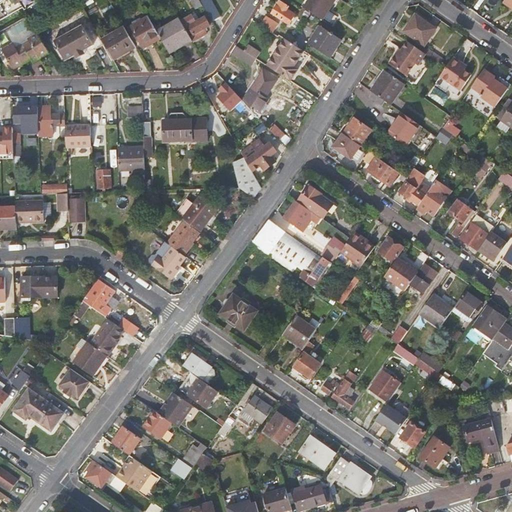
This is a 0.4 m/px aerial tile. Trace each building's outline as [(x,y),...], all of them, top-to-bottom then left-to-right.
[(0,0),(0,19),(23,7),(20,1),(18,0),(0,0)] [(21,0),(20,1),(23,7),(25,10),(42,0),(21,0)] [(189,0),(194,9),(201,5),(197,0),(189,0)] [(312,13),(323,20),(335,0),(308,0),(304,7),(312,13)] [(511,0),(499,0),(493,10),(500,15),(505,19),(510,22),(511,19),(511,0)] [(289,10),(291,8),(283,3),(281,7),(277,4),(272,12),(288,23),(295,14),(289,10)] [(211,6),(205,10),(213,24),(219,21),(211,6)] [(200,19),(196,12),(191,14),(195,22),(200,19)] [(191,14),(180,20),(185,28),(188,26),(193,35),(209,25),(204,17),(200,19),(195,22),(191,14)] [(437,29),(416,14),(405,31),(425,45),(437,29)] [(266,15),(261,23),(273,32),(279,23),(266,15)] [(131,27),(143,49),(161,38),(157,32),(149,17),(131,27)] [(180,20),(180,19),(157,32),(161,38),(169,52),(191,39),(185,28),(180,20)] [(83,51),(93,46),(102,41),(90,21),(54,41),(65,61),(74,56),(83,51)] [(104,45),(113,60),(136,47),(125,28),(102,41),(104,45)] [(313,47),(330,58),(342,40),(325,29),(313,47)] [(32,59),(33,62),(50,53),(38,33),(28,39),(29,41),(16,48),(13,43),(3,50),(14,69),(32,59)] [(305,51),(293,43),(285,38),(279,48),(280,49),(269,66),(292,81),(299,69),(295,67),(305,51)] [(93,46),(96,49),(104,45),(102,41),(93,46)] [(425,53),(408,41),(398,54),(397,53),(389,64),(406,76),(415,64),(418,65),(426,54),(425,53)] [(231,51),(252,65),(256,57),(236,43),(231,51)] [(425,53),(426,54),(446,68),(450,63),(429,48),(425,53)] [(77,60),(86,55),(83,51),(74,56),(77,60)] [(466,68),(453,58),(450,63),(446,68),(441,76),(461,91),(472,76),(465,71),(466,68)] [(484,69),(465,99),(491,116),(510,85),(484,69)] [(263,70),(243,100),(256,115),(268,98),(265,95),(276,79),(263,70)] [(388,73),(374,93),(392,105),(406,85),(388,73)] [(217,87),(210,76),(202,81),(209,92),(217,87)] [(227,116),(239,109),(224,87),(213,95),(227,116)] [(17,122),(39,122),(39,107),(16,108),(17,122)] [(49,114),(48,107),(39,107),(39,122),(40,136),(49,136),(49,125),(60,125),(65,125),(65,114),(49,114)] [(130,118),(143,117),(142,107),(129,107),(130,118)] [(511,108),(503,121),(511,127),(511,108)] [(162,121),(163,142),(177,141),(176,113),(170,113),(167,116),(167,121),(162,121)] [(185,116),(182,113),(176,113),(177,141),(205,140),(204,119),(185,120),(185,116)] [(404,114),(390,135),(407,147),(421,126),(404,114)] [(352,117),(341,132),(344,134),(361,146),(372,130),(352,117)] [(151,122),(143,122),(144,143),(144,157),(152,157),(151,122)] [(66,148),(92,147),(92,124),(65,126),(66,148)] [(49,136),(61,135),(60,125),(49,125),(49,136)] [(0,153),(14,153),(15,153),(14,143),(14,133),(13,127),(3,127),(4,133),(0,132),(0,153)] [(361,146),(344,134),(335,148),(351,160),(361,146)] [(144,143),(118,148),(118,174),(145,169),(144,157),(144,143)] [(256,147),(259,150),(246,161),(252,172),(260,166),(264,171),(276,161),(271,155),(276,151),(270,143),(264,147),(261,144),(256,147)] [(464,151),(481,163),(485,157),(467,145),(464,151)] [(239,187),(254,198),(261,188),(252,172),(246,161),(244,157),(233,163),(239,187)] [(403,175),(408,179),(414,171),(422,160),(416,157),(403,175)] [(400,173),(378,158),(369,172),(390,187),(400,173)] [(225,169),(230,187),(239,187),(233,163),(219,166),(220,170),(225,169)] [(482,180),(490,168),(482,163),(474,174),(482,180)] [(111,189),(110,169),(97,169),(98,190),(111,189)] [(408,179),(406,182),(408,184),(401,193),(420,207),(432,190),(421,183),(424,178),(414,171),(408,179)] [(511,176),(506,172),(500,180),(511,188),(511,176)] [(420,207),(418,210),(422,213),(426,207),(431,210),(429,213),(436,218),(449,199),(446,197),(451,190),(438,181),(432,190),(420,207)] [(44,192),(68,191),(68,183),(44,183),(44,192)] [(309,187),(299,203),(323,220),(329,212),(325,209),(330,201),(309,187)] [(58,193),(59,211),(69,211),(68,193),(58,193)] [(186,199),(176,213),(185,220),(200,232),(217,209),(200,196),(193,204),(186,199)] [(86,221),(85,198),(70,199),(71,222),(86,221)] [(17,202),(17,208),(18,223),(45,222),(44,201),(17,202)] [(334,204),(330,201),(325,209),(329,212),(334,204)] [(299,203),(298,202),(286,219),(306,233),(314,221),(322,227),(326,222),(323,220),(299,203)] [(426,207),(422,213),(427,216),(429,213),(431,210),(426,207)] [(450,215),(464,224),(469,217),(455,207),(450,215)] [(0,229),(18,229),(18,223),(17,208),(0,208),(0,229)] [(369,214),(361,209),(351,224),(359,229),(369,214)] [(194,242),(192,241),(200,232),(185,220),(168,242),(173,246),(184,255),(194,242)] [(301,279),(316,290),(317,288),(334,264),(270,221),(254,242),(303,276),(301,279)] [(461,239),(480,252),(482,250),(491,237),(472,224),(461,239)] [(454,235),(459,239),(466,229),(461,226),(454,235)] [(482,250),(497,261),(511,240),(511,239),(496,229),(491,237),(482,250)] [(356,233),(341,254),(362,268),(375,249),(362,241),(364,238),(356,233)] [(376,247),(364,238),(362,241),(375,249),(376,247)] [(337,255),(344,246),(334,239),(328,248),(337,255)] [(393,263),(403,249),(389,239),(379,254),(393,263)] [(183,266),(181,264),(186,256),(184,255),(173,246),(162,259),(161,258),(156,266),(173,279),(183,266)] [(328,248),(322,256),(332,262),(337,255),(328,248)] [(482,250),(480,252),(496,263),(497,261),(482,250)] [(118,251),(117,257),(123,261),(125,254),(118,251)] [(398,259),(386,277),(406,292),(419,273),(398,259)] [(439,274),(427,265),(413,285),(423,293),(430,285),(430,286),(439,274)] [(60,297),(58,277),(51,278),(52,297),(60,297)] [(102,282),(104,279),(101,277),(83,301),(89,305),(106,317),(111,309),(106,305),(116,292),(102,282)] [(344,294),(348,297),(360,280),(355,277),(344,294)] [(29,298),(52,297),(51,278),(22,279),(22,299),(29,298)] [(333,298),(338,302),(344,294),(339,291),(333,298)] [(484,304),(467,292),(456,307),(474,319),(484,304)] [(338,302),(342,305),(348,297),(344,294),(338,302)] [(446,302),(435,294),(433,297),(445,305),(446,302)] [(246,333),(259,313),(251,307),(253,304),(245,298),(242,301),(235,296),(232,300),(231,299),(226,306),(227,307),(221,315),(246,333)] [(445,305),(433,297),(420,315),(440,329),(453,311),(445,305)] [(80,318),(87,308),(82,304),(74,314),(80,318)] [(505,324),(506,324),(498,318),(500,315),(488,307),(474,327),(494,340),(505,324)] [(506,324),(508,320),(500,315),(498,318),(506,324)] [(297,316),(285,334),(305,348),(309,343),(318,331),(297,316)] [(7,317),(7,336),(31,335),(31,317),(7,317)] [(139,329),(125,319),(120,327),(125,330),(134,336),(139,329)] [(125,330),(120,327),(109,320),(105,326),(104,325),(92,341),(91,344),(108,356),(121,337),(120,336),(125,330)] [(511,328),(505,324),(494,340),(484,354),(498,364),(496,367),(503,372),(511,358),(511,328)] [(401,327),(392,340),(399,345),(408,332),(401,327)] [(283,337),(303,352),(304,350),(305,348),(285,334),(283,337)] [(93,376),(108,356),(91,344),(83,338),(77,346),(83,350),(73,362),(93,376)] [(305,348),(304,350),(309,353),(314,346),(309,343),(305,348)] [(399,345),(396,349),(416,363),(420,359),(399,345)] [(312,379),(322,365),(316,361),(319,356),(314,352),(310,357),(306,354),(296,368),(312,379)] [(193,356),(184,368),(201,379),(209,385),(215,376),(215,372),(211,369),(211,368),(193,356)] [(511,358),(503,372),(502,373),(511,379),(511,358)] [(421,375),(433,383),(437,378),(440,373),(434,369),(420,359),(416,363),(416,364),(425,370),(421,375)] [(73,395),(78,399),(90,382),(72,369),(60,385),(68,391),(66,394),(71,397),(73,395)] [(20,375),(12,387),(20,392),(28,380),(20,375)] [(209,385),(201,379),(189,396),(207,408),(219,392),(209,385)] [(350,409),(355,403),(345,395),(352,383),(346,379),(334,397),(350,409)] [(389,403),(394,395),(376,382),(371,391),(389,403)] [(331,395),(335,389),(328,384),(323,390),(331,395)] [(0,408),(8,397),(0,390),(0,408)] [(51,429),(63,413),(29,390),(15,410),(25,418),(28,414),(51,429)] [(159,414),(173,424),(179,428),(194,407),(174,392),(159,414)] [(263,425),(274,410),(254,396),(244,412),(263,425)] [(408,419),(387,405),(376,420),(385,426),(385,425),(389,428),(388,429),(397,435),(407,421),(408,419)] [(159,414),(155,411),(145,426),(163,439),(173,424),(159,414)] [(284,444),(296,426),(279,414),(267,432),(284,444)] [(489,454),(500,451),(491,420),(464,427),(468,443),(480,440),(479,436),(483,435),(485,438),(489,454)] [(397,435),(395,437),(400,441),(402,439),(416,449),(426,434),(407,421),(397,435)] [(225,424),(223,427),(218,435),(224,439),(231,428),(225,424)] [(124,428),(113,444),(131,456),(142,440),(124,428)] [(337,454),(312,437),(301,452),(326,469),(337,454)] [(437,469),(451,448),(436,438),(422,458),(437,469)] [(198,441),(184,462),(194,469),(197,465),(204,454),(208,448),(198,441)] [(207,471),(214,462),(204,454),(197,465),(207,471)] [(158,475),(132,457),(117,477),(136,490),(138,487),(146,493),(158,475)] [(371,479),(342,458),(327,479),(330,488),(333,484),(337,480),(359,495),(361,493),(365,496),(371,488),(366,485),(371,479)] [(184,462),(179,459),(171,472),(185,482),(194,469),(184,462)] [(86,478),(88,479),(101,489),(112,474),(97,463),(95,462),(86,474),(88,476),(86,478)] [(0,485),(10,493),(18,482),(0,468),(0,485)] [(301,511),(327,504),(322,486),(303,492),(304,494),(296,496),(300,511),(301,511)] [(269,511),(283,511),(293,510),(287,489),(265,495),(269,511)] [(227,509),(228,511),(253,511),(251,502),(227,509)] [(148,511),(163,511),(165,510),(154,503),(148,511)]
